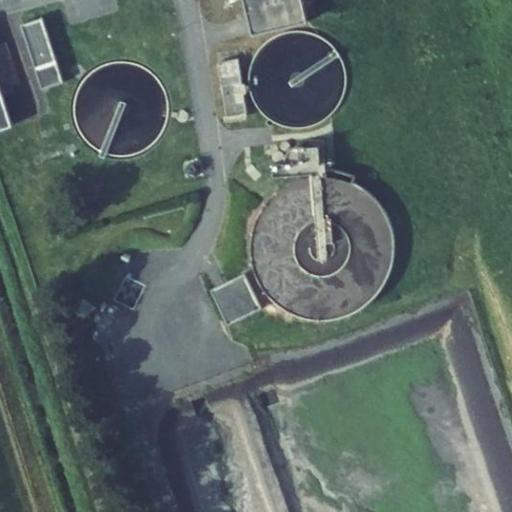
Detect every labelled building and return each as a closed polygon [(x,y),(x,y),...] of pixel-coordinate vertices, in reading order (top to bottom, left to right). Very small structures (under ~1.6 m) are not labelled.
[(245,0),(254,34),(307,21),(302,0),(245,0)] [(23,24),(44,86),(64,80),(43,18),(23,24)] [(222,66),(231,120),(250,117),(241,63),(222,66)] [(0,81),(0,129),(14,125),(0,81)] [(12,100),(17,120),(48,113),(43,92),(12,100)] [(275,178),(323,176),(322,154),(275,156),(275,178)] [(244,274),(214,289),(231,324),(261,309),(244,274)]
